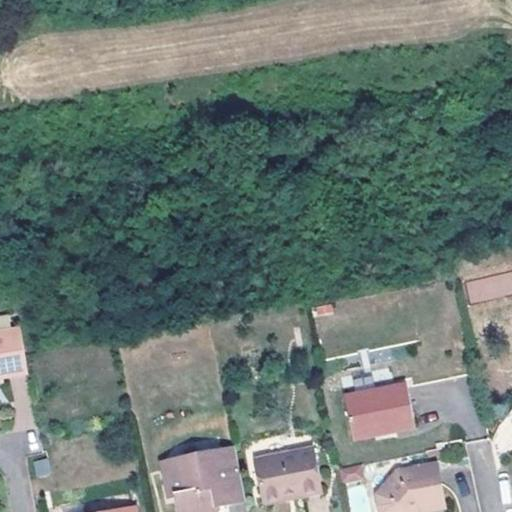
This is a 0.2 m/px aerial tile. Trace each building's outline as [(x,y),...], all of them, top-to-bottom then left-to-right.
[(0,376),(23,372),(16,328),(0,330),(0,376)] [(416,428),(407,382),(346,395),(354,433),(381,428),(382,434),(416,428)] [(355,439),(382,434),(381,428),(354,433),(355,439)] [(221,511),(221,508),(250,502),(239,448),(179,459),(182,474),(168,477),(172,497),(180,496),(183,511),(221,511)] [(266,500),(302,493),(304,499),(327,495),(317,448),(258,462),(266,500)] [(165,461),(168,477),(182,474),(179,459),(165,461)] [(339,470),(343,485),(365,479),(360,463),(339,470)] [(419,511),(426,508),(428,511),(434,511),(446,510),(438,465),(399,473),(380,497),(381,511),(419,511)] [(304,499),(302,493),(266,500),(268,507),(304,499)]
